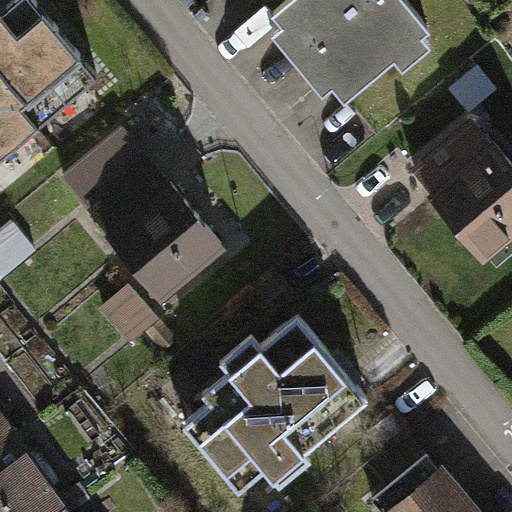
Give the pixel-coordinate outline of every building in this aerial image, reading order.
[(51,0),(3,0),(0,3),(0,69),(39,116),(104,63),(51,0)] [(278,0),(275,3),(285,15),(273,26),(321,82),(330,74),(340,86),(392,42),(404,56),(431,32),(422,22),(428,16),(413,0),(278,0)] [(0,69),(0,147),(39,116),(0,69)] [(511,161),(471,111),(407,163),(482,255),(511,230),(511,161)] [(147,153),(88,200),(167,298),(226,251),(147,153)] [(35,247),(11,218),(0,226),(0,275),(35,247)] [(130,280),(102,303),(131,338),(159,314),(130,280)] [(256,340),(175,403),(242,487),(303,438),(372,384),(340,345),(306,301),(256,340)] [(176,335),(161,319),(147,332),(162,349),(176,335)] [(0,438),(11,430),(0,415),(0,438)] [(11,430),(0,438),(0,511),(47,511),(63,500),(11,430)] [(383,511),(479,511),(439,465),(383,511)] [(72,511),(63,500),(47,511),(72,511)]
